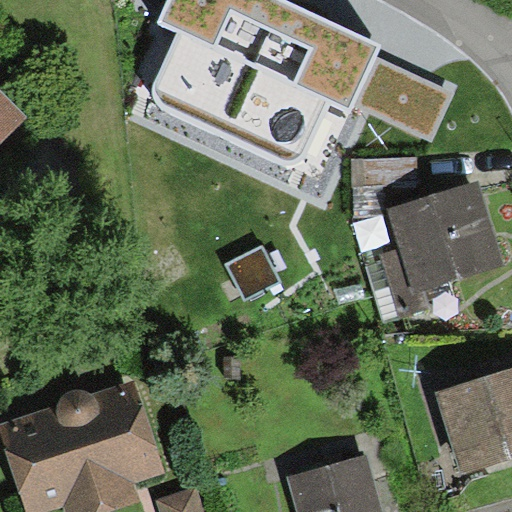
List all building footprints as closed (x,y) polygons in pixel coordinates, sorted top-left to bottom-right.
[(184,32),(160,83),(160,100),(169,115),(277,166),(296,164),(307,153),(329,107),(353,119),(358,109),(382,57),(386,48),(282,0),(169,0),(160,21),(184,32)] [(458,91),(382,57),(358,109),(434,144),(458,91)] [(0,159),(26,134),(0,107),(0,159)] [(420,184),(419,155),(353,157),(354,186),(420,184)] [(482,178),(386,206),(398,245),(381,250),(401,319),(428,312),(422,289),(507,264),(482,178)] [(283,280),(264,243),(223,265),(243,301),(283,280)] [(511,354),(427,379),(455,474),(511,457),(511,354)] [(0,430),(0,436),(24,511),(57,511),(65,509),(66,511),(131,511),(143,508),(136,487),(166,477),(136,386),(91,401),(83,397),(72,397),(64,403),(60,411),(0,430)] [(385,511),(371,462),(289,485),(296,511),(385,511)] [(203,511),(197,491),(158,503),(160,511),(203,511)]
